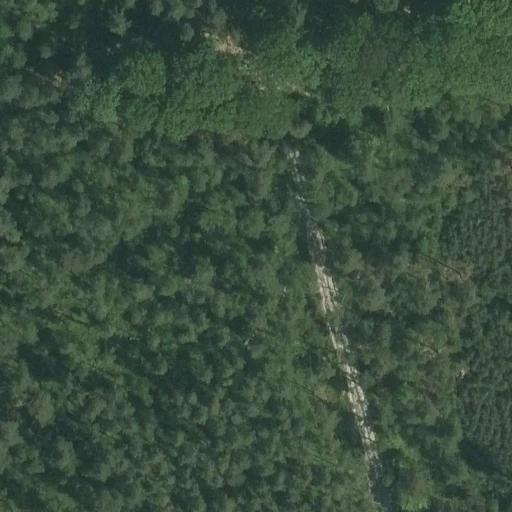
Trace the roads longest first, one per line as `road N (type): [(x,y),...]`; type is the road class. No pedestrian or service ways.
road 1 (track): [(511,12),(0,95)]
road 2 (track): [(379,511),(260,55)]
